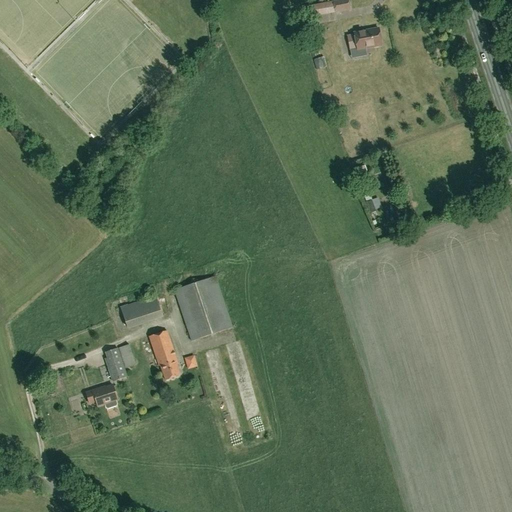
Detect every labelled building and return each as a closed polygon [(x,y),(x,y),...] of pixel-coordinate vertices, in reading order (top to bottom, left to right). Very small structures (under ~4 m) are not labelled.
[(347,0),(343,0),(333,2),(335,13),(349,10),(347,0)] [(311,17),(320,15),(318,5),(310,7),(311,17)] [(354,33),(354,35),(347,37),(350,49),(357,48),(357,50),(382,45),(379,29),(354,33)] [(367,50),(346,51),(346,41),(340,41),(341,58),(367,57),(367,50)] [(175,291),(192,342),(233,328),(216,277),(175,291)] [(156,297),(147,300),(153,319),(162,316),(156,297)] [(178,365),(167,332),(149,338),(158,367),(160,366),(165,381),(180,376),(176,365),(178,365)] [(135,366),(129,346),(119,349),(125,369),(135,366)] [(105,360),(113,383),(127,378),(117,349),(105,353),(107,359),(105,360)] [(101,389),(86,394),(89,405),(96,403),(98,408),(117,401),(113,386),(102,390),(101,389)]
